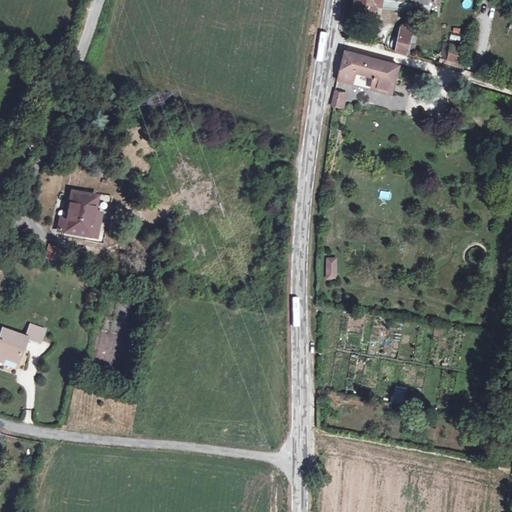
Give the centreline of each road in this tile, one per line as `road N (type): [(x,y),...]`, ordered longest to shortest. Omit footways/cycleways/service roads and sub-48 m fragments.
road 1 (secondary): [(327,40),(301,191),(299,462)]
road 2 (residential): [(299,462),(0,421)]
road 3 (unclassified): [(0,183),(61,106),(99,0)]
road 4 (residential): [(327,40),(511,90)]
